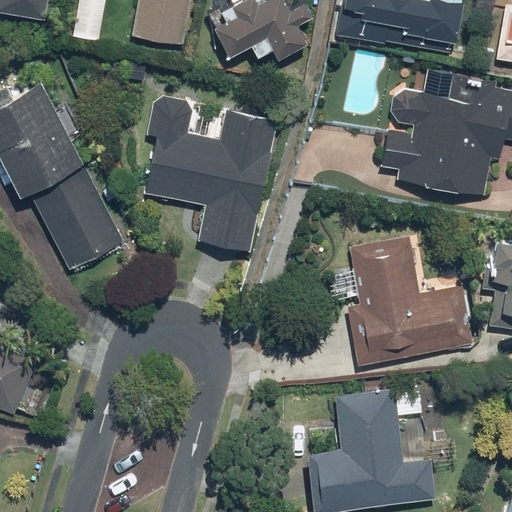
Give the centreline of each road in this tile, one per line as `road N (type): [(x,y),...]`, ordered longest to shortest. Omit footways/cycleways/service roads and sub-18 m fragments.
road 1 (residential): [(75,511),(121,363),(140,337),(166,329),(202,346),(212,370),(177,511)]
road 2 (unknown): [(97,337),(0,225)]
